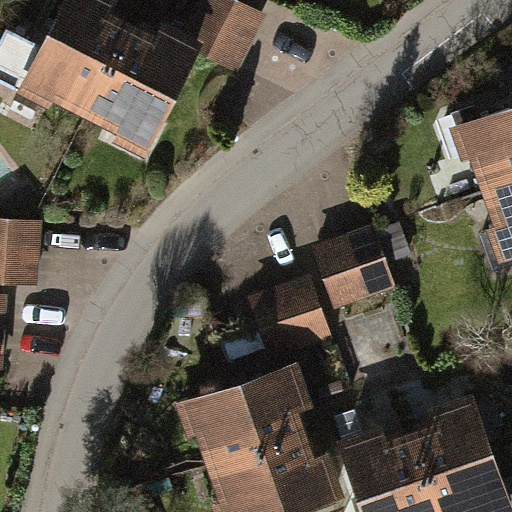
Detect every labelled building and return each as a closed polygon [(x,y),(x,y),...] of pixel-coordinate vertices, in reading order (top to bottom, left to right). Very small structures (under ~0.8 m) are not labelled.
[(130,17),(94,0),(62,0),(17,93),(79,123),(130,17)] [(79,123),(145,155),(191,61),(241,85),(268,30),(205,0),(202,0),(182,42),(130,17),(79,123)] [(511,114),(455,134),(477,198),(511,186),(511,114)] [(0,189),(14,180),(0,157),(0,189)] [(511,186),(477,198),(500,263),(511,258),(511,186)] [(0,383),(10,384),(14,299),(44,300),(47,228),(0,226),(0,383)] [(378,230),(314,250),(336,316),(399,295),(393,275),(421,266),(409,228),(380,238),(378,230)] [(312,284),(252,302),(272,368),(332,350),(312,284)] [(175,410),(198,474),(311,435),(289,371),(175,410)] [(511,511),(473,397),(403,420),(433,511),(511,511)] [(351,438),(336,443),(350,488),(358,511),(433,511),(403,420),(351,438)] [(198,474),(210,511),(298,511),(333,500),(311,435),(198,474)]
